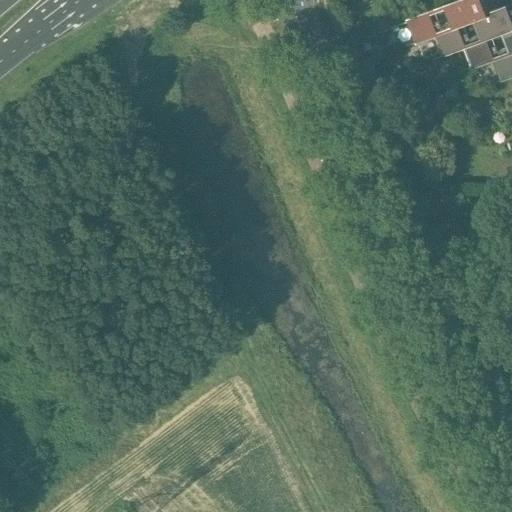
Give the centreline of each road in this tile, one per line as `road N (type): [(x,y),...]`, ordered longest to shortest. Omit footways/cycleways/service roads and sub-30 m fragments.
road 1 (tertiary): [(511,501),(435,379),(319,78)]
road 2 (track): [(167,133),(201,251),(321,511)]
